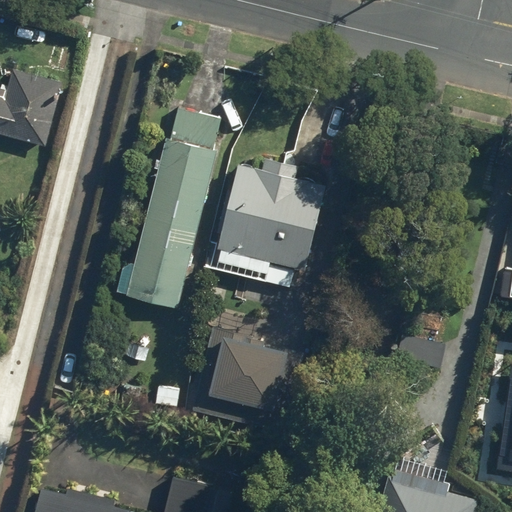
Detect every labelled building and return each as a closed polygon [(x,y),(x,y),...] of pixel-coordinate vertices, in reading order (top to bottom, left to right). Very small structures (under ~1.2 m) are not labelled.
[(0,336),(3,337),(78,33),(9,16),(0,52),(0,336)] [(160,134),(127,292),(189,305),(223,147),(215,146),(221,115),(179,106),(172,137),(160,134)] [(237,162),(219,245),(310,264),(328,181),(298,175),(301,163),(265,156),(262,167),(237,162)] [(223,333),(211,390),(279,404),(291,348),(223,333)] [(43,483),(35,511),(227,511),(234,482),(170,467),(160,511),(43,483)] [(385,476),(377,511),(476,511),(480,497),(385,476)]
